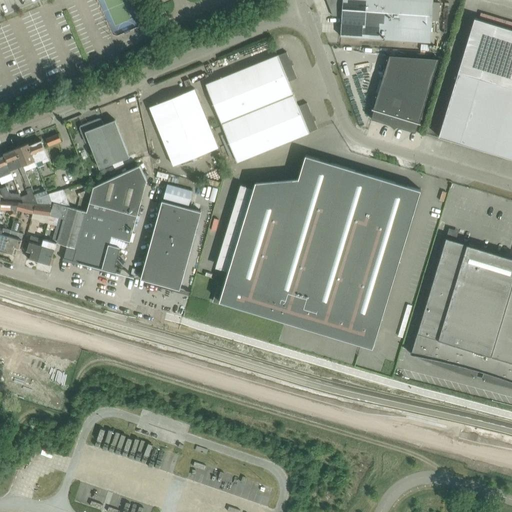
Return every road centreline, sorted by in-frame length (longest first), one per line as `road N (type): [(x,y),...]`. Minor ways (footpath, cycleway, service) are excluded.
road 1 (primary): [(0,313),(438,440)]
road 2 (primary): [(456,420),(132,328)]
road 3 (unclassified): [(0,137),(301,11)]
road 4 (unknown): [(511,395),(407,357),(459,170)]
road 5 (unclassified): [(301,11),(357,140),(511,186)]
road 6 (unknown): [(474,4),(425,160)]
road 7 (unclassified): [(132,328),(119,303),(0,267)]
road 8 (unclassified): [(511,500),(434,477),(395,491),(383,511)]
road 9 (primary): [(132,328),(0,288)]
